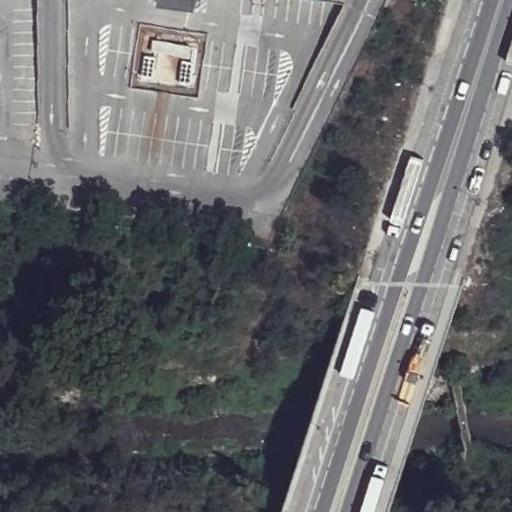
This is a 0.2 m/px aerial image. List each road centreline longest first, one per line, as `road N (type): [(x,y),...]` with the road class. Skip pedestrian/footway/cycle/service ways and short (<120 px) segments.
road 1 (secondary): [(489,0),(324,511)]
road 2 (secondary): [(352,511),(511,17)]
